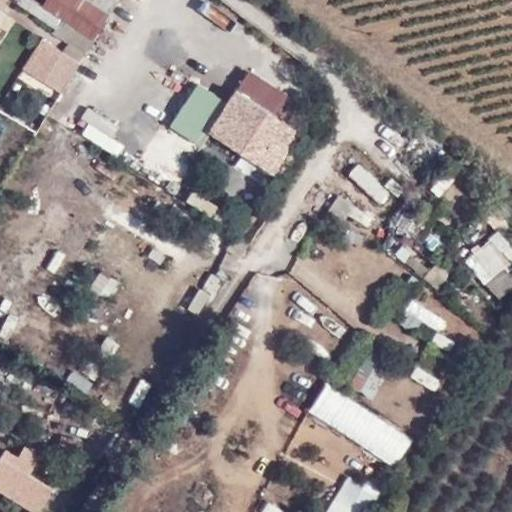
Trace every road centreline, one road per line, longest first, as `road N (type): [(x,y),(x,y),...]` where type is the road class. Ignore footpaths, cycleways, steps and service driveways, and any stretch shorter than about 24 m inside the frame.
road 1 (track): [(511,163),(305,0)]
road 2 (track): [(13,288),(55,199),(61,137),(72,117),(91,98),(124,87)]
road 3 (residential): [(235,0),(332,84)]
